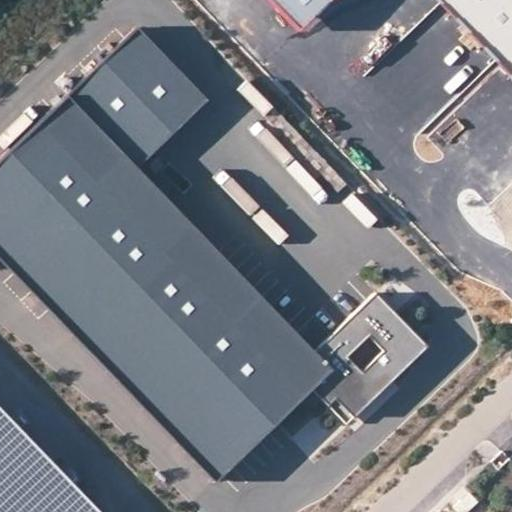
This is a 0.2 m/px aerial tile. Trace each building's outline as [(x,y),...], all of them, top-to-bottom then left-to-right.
[(437,0),(511,77),(511,0),(270,0),(299,29),(329,0),(437,0)] [(139,30),(0,161),(0,258),(213,481),(310,388),(346,424),(427,346),(375,293),(314,352),(135,167),(205,99),(139,30)] [(481,230),(471,239),(497,267),(507,258),(481,230)] [(445,244),(436,252),(468,286),(477,278),(445,244)] [(98,511),(0,410),(0,511),(98,511)] [(468,491),(452,507),(457,511),(464,511),(477,501),(468,491)]
